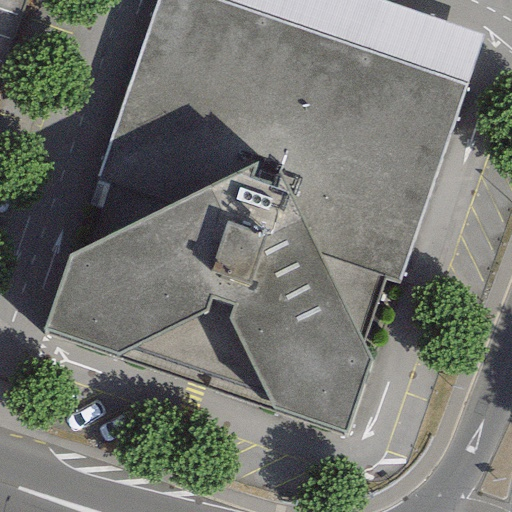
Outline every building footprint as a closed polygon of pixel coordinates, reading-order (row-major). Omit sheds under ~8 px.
[(465,88),(213,0),(156,0),(95,177),(165,206),(273,155),(318,255),(381,278),(397,284),(465,88)] [(379,0),(213,0),(465,88),(483,36),(379,0)] [(360,341),(318,255),(273,155),(165,206),(70,254),(42,330),(341,437),(370,362),(360,341)] [(70,254),(165,206),(95,177),(70,254)] [(360,341),(381,278),(318,255),(360,341)]
